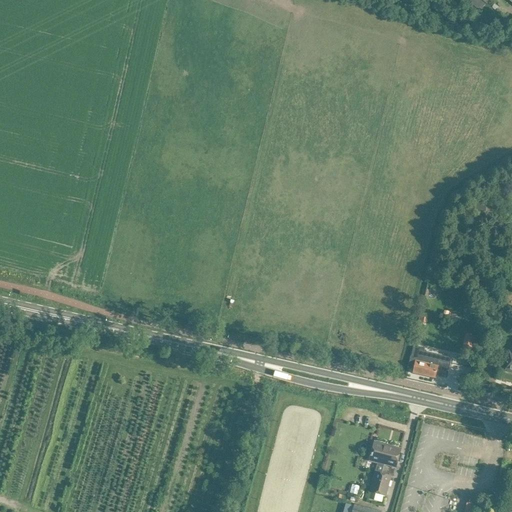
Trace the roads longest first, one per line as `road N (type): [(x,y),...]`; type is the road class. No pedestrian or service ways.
road 1 (secondary): [(267,366),(0,303)]
road 2 (secondary): [(511,420),(379,389)]
